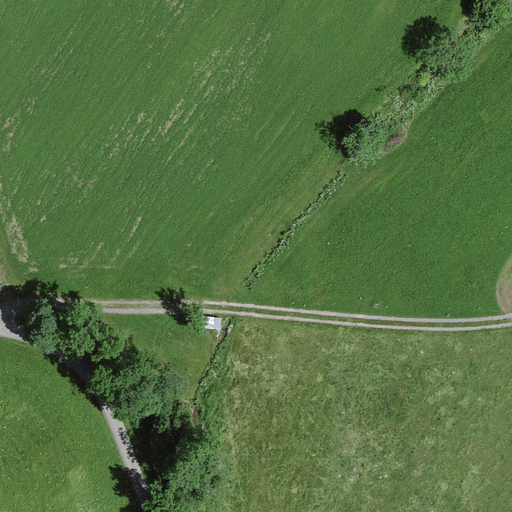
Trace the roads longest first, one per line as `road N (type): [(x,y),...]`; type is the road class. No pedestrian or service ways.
road 1 (track): [(511,320),(392,324),(64,303),(0,314)]
road 2 (track): [(146,511),(117,421),(91,379),(40,344),(0,334)]
